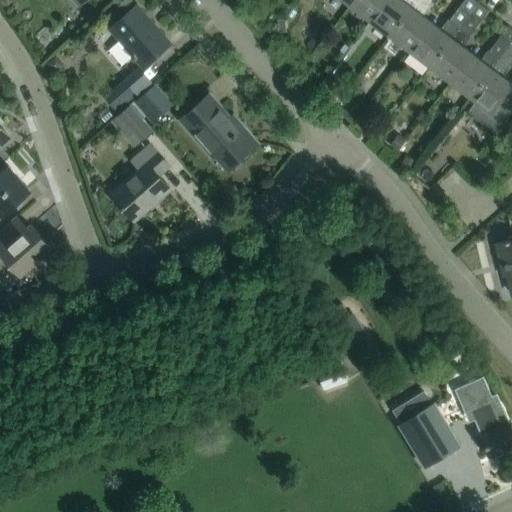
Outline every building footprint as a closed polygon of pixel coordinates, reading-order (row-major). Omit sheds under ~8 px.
[(369,19),(383,0),(351,0),(348,3),(369,19)] [(389,34),(414,0),(383,0),(369,19),(389,34)] [(409,49),(430,20),(421,13),(425,7),(427,8),(427,7),(432,0),(414,0),(389,34),(409,49)] [(429,64),(477,1),(475,0),(463,0),(447,22),(446,22),(446,23),(447,24),(443,30),(430,20),(409,49),(429,64)] [(450,80),(472,52),(461,43),(465,38),(467,39),(467,38),(488,10),(477,1),(429,64),(450,80)] [(136,5),(121,18),(110,28),(143,65),(169,43),(136,5)] [(470,95),(511,40),(511,27),(508,25),(487,53),(486,52),(486,53),(487,54),(483,60),(472,52),(450,80),(470,95)] [(511,40),(470,95),(477,100),(469,110),(497,131),(511,110),(511,81),(501,74),(506,67),(507,69),(508,68),(507,67),(511,61),(511,40)] [(125,80),(103,100),(112,110),(134,90),(125,80)] [(154,85),(134,103),(150,120),(170,102),(154,85)] [(209,94),(181,119),(213,156),(216,153),(229,168),(257,142),(241,124),(238,127),(209,94)] [(152,130),(130,105),(112,121),(134,146),(152,130)] [(0,123),(0,143),(10,135),(0,123)] [(170,166),(150,143),(132,159),(140,168),(112,193),(134,219),(150,205),(149,204),(156,198),(157,199),(170,187),(159,175),(170,166)] [(8,165),(0,172),(0,214),(29,189),(26,185),(25,186),(20,181),(21,180),(8,165)] [(0,230),(0,252),(2,251),(20,272),(50,246),(31,224),(19,235),(9,223),(0,230)] [(371,232),(370,243),(375,243),(387,244),(387,232),(371,232)] [(511,291),(511,239),(509,240),(509,238),(505,240),(505,241),(497,243),(501,260),(504,260),(511,291)] [(342,303),(328,311),(350,346),(367,335),(354,313),(350,315),(342,303)] [(511,428),(496,393),(491,395),(483,377),(455,390),(469,420),(475,418),(479,427),(478,427),(490,455),(511,445),(511,428)] [(401,422),(399,423),(400,424),(425,465),(459,445),(460,444),(434,402),(432,403),(401,422)]
